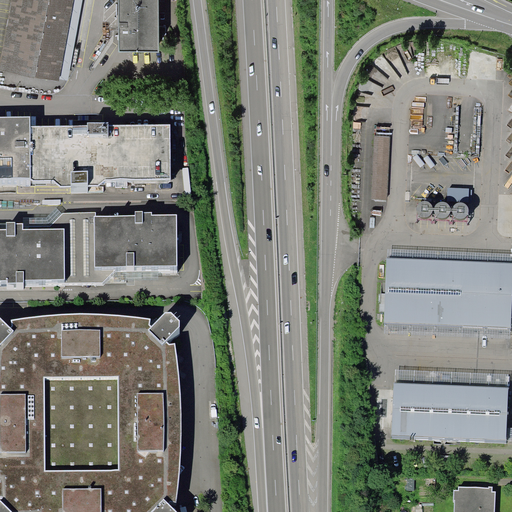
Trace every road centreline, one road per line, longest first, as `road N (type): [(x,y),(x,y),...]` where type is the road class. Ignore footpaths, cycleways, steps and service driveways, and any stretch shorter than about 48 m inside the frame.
road 1 (motorway): [(196,0),(270,511)]
road 2 (motorway): [(251,0),(276,511)]
road 3 (motorway): [(300,511),(276,0)]
road 4 (motorway): [(319,511),(327,109)]
road 5 (unknown): [(378,350),(382,431),(393,449),(454,454),(511,441)]
road 6 (motorway): [(327,109),(350,58),(374,36),(413,23),(492,20)]
road 7 (residential): [(0,101),(164,106)]
